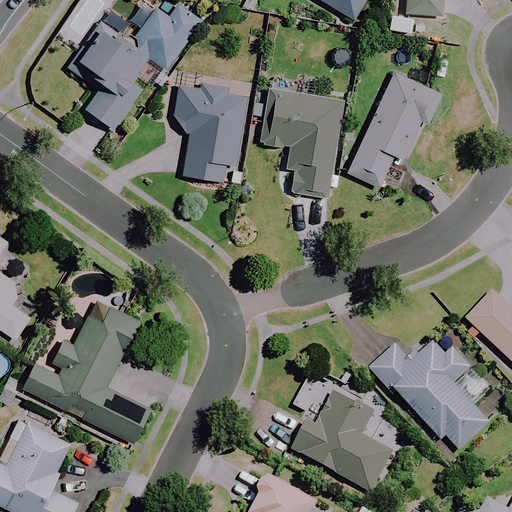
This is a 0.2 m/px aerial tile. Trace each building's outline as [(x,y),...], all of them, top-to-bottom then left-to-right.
[(319,0),(353,21),(366,0),(319,0)] [(407,0),(407,15),(442,17),(443,0),(407,0)] [(169,19),(155,9),(135,38),(118,41),(99,27),(69,69),(98,89),(84,110),(114,131),(141,92),(130,85),(137,75),(155,87),(199,24),(176,9),(169,19)] [(442,96),(395,74),(347,174),(379,189),(394,156),(403,161),(421,122),(428,125),(442,96)] [(328,83),(305,79),(302,96),(271,91),(262,145),(291,150),(287,172),(296,173),(293,194),(327,200),(343,101),(325,98),(328,83)] [(226,89),(202,86),(202,91),(178,88),(175,120),(190,134),(184,178),(226,183),(228,165),(238,167),(246,98),(226,95),(226,89)] [(0,253),(7,244),(0,238),(0,329),(15,340),(30,319),(11,305),(22,290),(0,274),(0,253)] [(511,304),(496,290),(468,320),(511,362),(511,304)] [(150,411),(107,390),(133,337),(91,317),(75,351),(65,346),(57,361),(65,365),(59,377),(36,366),(23,392),(133,445),(150,411)] [(446,358),(432,344),(411,363),(396,347),(371,370),(400,401),(403,398),(455,454),(489,423),(453,385),(472,367),(455,349),(446,358)] [(375,415),(334,393),(314,430),(307,427),(294,451),(373,493),(394,453),(364,437),(375,415)] [(72,444),(20,417),(10,437),(19,442),(7,466),(0,462),(0,506),(11,511),(73,511),(78,504),(49,489),(72,444)] [(313,511),(319,502),(270,476),(250,511),(313,511)] [(511,511),(511,506),(511,510),(491,502),(485,511),(467,511),(461,508),(458,511),(511,511)]
